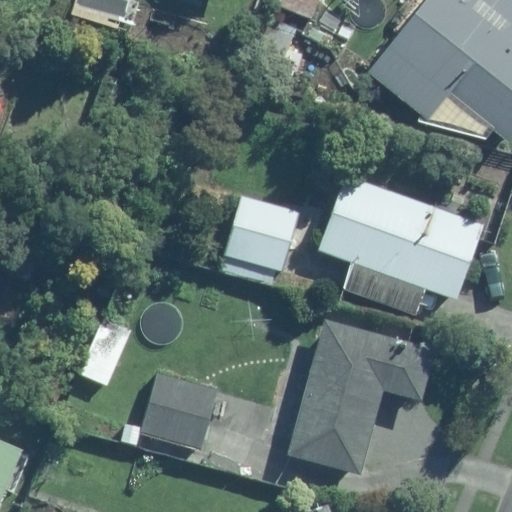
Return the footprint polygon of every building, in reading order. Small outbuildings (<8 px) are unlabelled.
[(316,0),(263,0),(262,5),(306,24),(316,0)] [(503,145),(511,134),(511,2),(506,0),(470,0),(462,9),(451,0),(432,0),(366,76),(421,124),(446,95),(503,145)] [(478,234),(343,182),(316,252),(348,264),(337,293),(415,323),(426,294),(452,303),(478,234)] [(277,270),(294,214),(216,190),(195,261),(265,282),(270,268),(277,270)] [(434,361),(324,328),(286,458),(360,480),(384,399),(420,409),(434,361)] [(214,392),(153,373),(135,436),(196,454),(214,392)] [(0,485),(15,452),(0,447),(0,485)]
